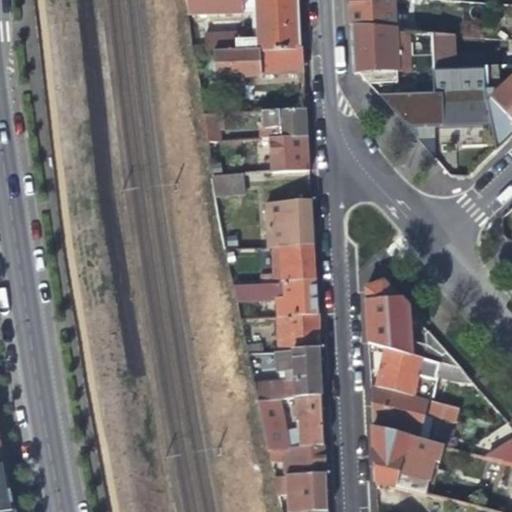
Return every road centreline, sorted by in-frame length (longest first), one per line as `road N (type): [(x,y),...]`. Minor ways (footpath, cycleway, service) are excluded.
road 1 (secondary): [(59,511),(32,373),(0,117)]
road 2 (residential): [(318,119),(339,511)]
road 3 (residential): [(318,119),(428,244)]
road 4 (residential): [(428,244),(511,338)]
